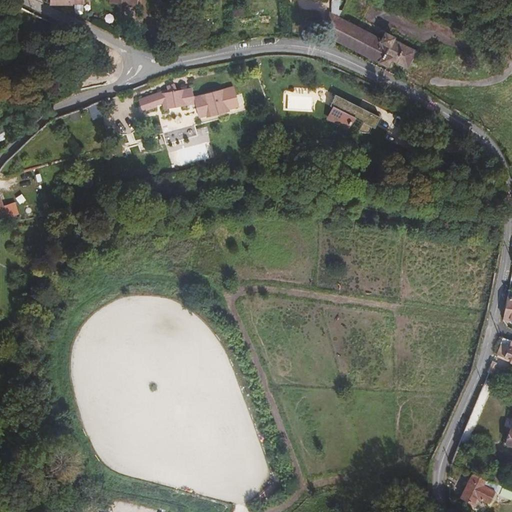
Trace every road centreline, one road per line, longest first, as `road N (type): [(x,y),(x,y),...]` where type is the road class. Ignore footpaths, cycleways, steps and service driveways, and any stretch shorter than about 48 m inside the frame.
road 1 (unclassified): [(494,331),(510,190),(497,153),(479,135),(357,64),(302,46),(267,45),(144,70)]
road 2 (unclassified): [(442,511),(438,476),(494,331)]
road 3 (residential): [(0,162),(48,117),(144,70)]
road 4 (unclassified): [(24,0),(128,51),(144,70)]
